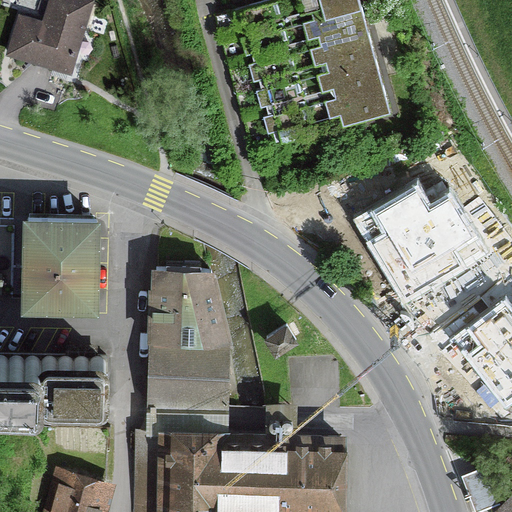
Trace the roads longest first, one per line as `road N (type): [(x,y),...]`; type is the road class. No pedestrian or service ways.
road 1 (secondary): [(137,184),(265,245),(350,322),(409,414),(448,511)]
road 2 (residential): [(137,184),(123,511)]
road 3 (secondary): [(0,138),(137,184)]
